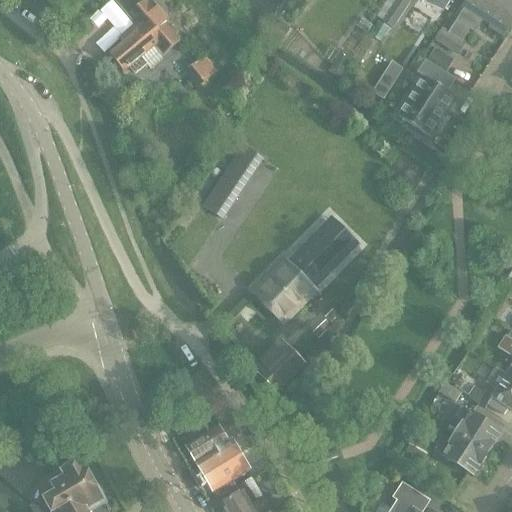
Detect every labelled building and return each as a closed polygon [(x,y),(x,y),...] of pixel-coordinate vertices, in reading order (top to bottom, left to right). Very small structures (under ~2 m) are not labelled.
[(390,0),(378,19),(383,22),(383,23),(393,30),(399,21),(412,2),(408,0),(390,0)] [(431,0),(445,9),(450,0),(453,1),(453,0),(431,0)] [(511,23),(511,1),(510,0),(470,0),(465,9),(448,35),(442,30),(435,41),(458,56),(465,45),(462,44),(470,31),(475,35),(484,21),(505,35),(511,23)] [(142,60),(156,48),(164,58),(182,42),(168,25),(170,23),(158,9),(155,11),(147,1),(129,17),(138,27),(121,41),(125,45),(111,57),(125,74),(131,69),(137,76),(147,67),(142,60)] [(280,25),(270,38),(279,45),(289,32),(280,25)] [(436,50),(428,62),(447,74),(455,62),(436,50)] [(342,53),(330,72),(340,79),(352,59),(342,53)] [(185,74),(198,90),(219,73),(205,57),(185,74)] [(426,64),(426,63),(420,60),(413,72),(418,75),(417,76),(424,80),(398,120),(429,139),(455,99),(448,95),(455,83),(426,64)] [(212,99),(223,113),(234,104),(223,90),(212,99)] [(245,147),(203,209),(223,222),(264,160),(245,147)] [(288,261),(254,295),(285,325),(318,292),(317,291),(360,246),(332,218),(289,262),(288,261)] [(306,370),(286,345),(257,369),(278,393),(306,370)] [(486,385),(498,393),(488,407),(505,417),(509,411),(511,412),(511,379),(508,377),(496,369),(486,385)] [(221,398),(203,372),(183,386),(200,412),(221,398)] [(439,394),(456,405),(462,395),(446,384),(439,394)] [(469,400),(479,406),(486,395),(476,389),(469,400)] [(502,434),(461,408),(454,420),(462,425),(455,436),(488,457),(502,434)] [(213,433),(187,448),(197,466),(230,447),(227,442),(242,433),(229,411),(216,419),(221,428),(213,433)] [(488,457),(455,436),(449,445),(441,440),(434,451),(475,477),(488,457)] [(429,453),(412,443),(406,453),(422,463),(429,453)] [(251,472),(235,444),(230,447),(197,466),(217,499),(236,486),(234,482),(251,472)] [(94,486),(82,463),(50,482),(58,496),(33,510),(34,511),(1,511),(0,511),(109,511),(105,504),(104,500),(103,497),(102,493),(100,490),(97,488),(94,486)] [(403,485),(394,499),(398,502),(392,511),(424,511),(430,503),(403,485)] [(241,494),(236,486),(217,499),(221,506),(224,511),(270,511),(264,501),(253,508),(244,493),(241,494)]
